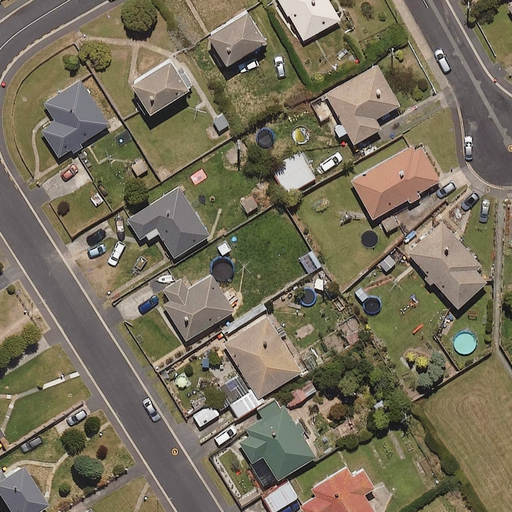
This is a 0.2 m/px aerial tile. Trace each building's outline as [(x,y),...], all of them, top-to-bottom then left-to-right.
[(326,0),(279,0),(302,40),(337,19),(326,0)] [(245,11),(206,35),(224,64),(263,41),(245,11)] [(174,51),(134,76),(154,108),(194,82),(174,51)] [(376,63),(324,93),(352,143),(380,128),(374,118),(399,104),(376,63)] [(44,127),(60,153),(72,146),(74,150),(83,144),(80,139),(109,121),(81,76),(45,99),(57,119),(44,127)] [(229,123),(220,101),(208,106),(217,128),(229,123)] [(415,140),(353,175),(374,214),(443,176),(425,142),(418,146),(415,140)] [(302,147),(270,166),(286,193),(318,174),(302,147)] [(181,180),(127,215),(141,236),(148,232),(151,236),(160,229),(176,253),(213,229),(181,180)] [(436,277),(460,303),(489,277),(478,265),(483,261),(444,218),(410,249),(429,270),(424,274),(431,282),(436,277)] [(185,274),(167,285),(173,296),(165,300),(188,337),(238,306),(215,269),(192,284),(185,274)] [(414,289),(399,300),(421,330),(435,319),(414,289)] [(270,312),(225,341),(253,384),(230,399),(241,416),(260,404),(268,399),(263,392),(304,367),(270,312)] [(282,401),(277,393),(268,399),(260,404),(266,414),(248,424),(253,432),(241,439),(254,460),(264,454),(279,478),(320,452),(305,428),(308,427),(302,417),(299,419),(286,398),(282,401)] [(349,462),(313,485),(318,493),(302,504),(307,511),(327,511),(331,510),(332,511),(380,511),(381,511),(366,489),(378,482),(366,462),(354,470),(349,462)] [(0,468),(0,495),(10,511),(30,511),(47,502),(21,463),(3,474),(0,468)] [(297,494),(287,479),(264,495),(275,510),(297,494)]
